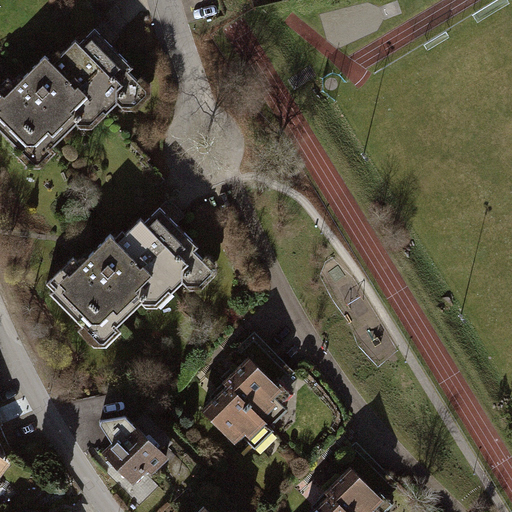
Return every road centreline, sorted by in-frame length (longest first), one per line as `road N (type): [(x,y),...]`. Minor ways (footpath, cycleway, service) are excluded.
road 1 (residential): [(111,511),(37,394),(0,309)]
road 2 (residential): [(170,0),(218,150)]
